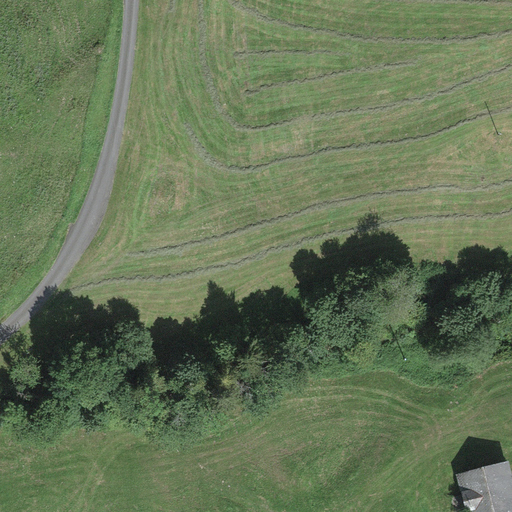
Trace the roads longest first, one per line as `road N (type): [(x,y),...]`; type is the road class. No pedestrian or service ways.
road 1 (track): [(0,339),(55,279),(100,191),(122,91),(130,0)]
road 2 (track): [(86,511),(107,451),(121,436),(141,433),(289,511)]
